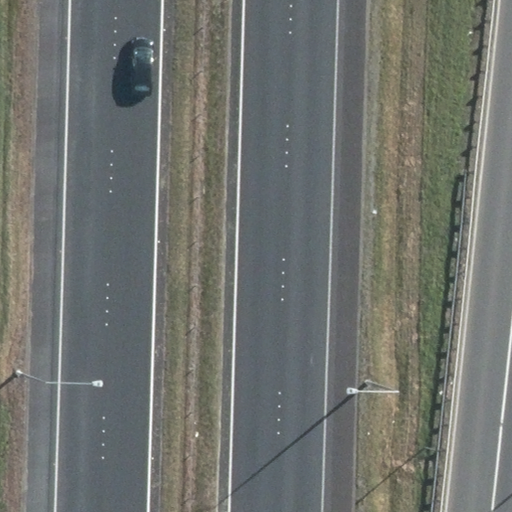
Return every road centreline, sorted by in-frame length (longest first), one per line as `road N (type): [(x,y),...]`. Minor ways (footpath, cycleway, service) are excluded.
road 1 (motorway): [(294,0),(280,511)]
road 2 (motorway): [(103,511),(117,0)]
road 3 (motorway): [(511,361),(496,511)]
